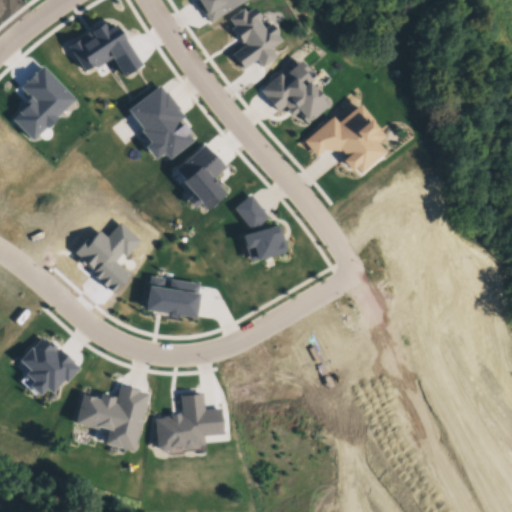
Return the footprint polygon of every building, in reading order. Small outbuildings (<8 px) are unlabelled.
[(248,0),(210,24),(203,13),(205,13),(197,0),(248,0)] [(242,71),(230,55),(244,44),(243,42),(242,43),(231,29),(234,26),(229,19),(242,10),(245,13),(252,8),(259,18),(261,16),(268,25),(270,24),(277,33),(276,35),(281,42),(271,49),(276,57),(261,69),(255,61),(242,71)] [(83,72),(65,45),(88,30),(89,32),(101,24),(105,30),(113,25),(140,65),(122,77),(110,58),(94,68),(92,66),(83,72)] [(284,106),(276,112),(263,97),(264,96),(259,90),(279,73),(282,76),(300,61),(309,70),(305,73),(312,81),(309,84),(315,90),(315,89),(330,105),(312,119),(311,118),(305,123),(297,114),(299,113),(297,111),(291,116),(286,110),(286,109),(284,106)] [(30,141),(10,119),(16,114),(14,112),(19,107),(16,104),(24,96),(16,88),(22,83),(20,81),(31,71),(33,73),(41,66),(73,100),(55,118),(56,119),(45,129),(43,128),(30,141)] [(143,147),(148,143),(139,131),(140,130),(125,111),(157,86),(163,93),(165,91),(179,108),(177,109),(184,118),(178,122),(193,141),(167,161),(163,154),(153,161),(143,147)] [(315,156),(303,141),(332,117),(338,123),(359,105),(373,121),(372,122),(384,137),(377,143),(385,153),(360,174),(355,168),(350,172),(340,161),(345,157),(340,151),(322,150),(315,156)] [(0,123),(20,142),(4,161),(6,163),(0,170),(6,174),(0,180),(0,123)] [(170,174),(202,145),(223,168),(211,179),(213,181),(215,179),(221,186),(219,187),(225,193),(206,211),(199,203),(194,209),(186,200),(190,196),(170,174)] [(231,208),(250,194),(269,218),(261,224),(265,230),(279,226),(286,252),(283,253),(283,255),(255,263),(255,261),(249,263),(241,237),(252,234),(231,208)] [(91,272),(84,266),(82,269),(73,260),(75,257),(71,254),(90,233),(93,236),(98,232),(104,237),(118,222),(139,241),(125,257),(125,258),(118,266),(128,276),(112,294),(107,289),(106,289),(89,274),(91,272)] [(143,312),(149,277),(162,279),(160,290),(168,291),(169,280),(197,285),(196,295),(198,296),(194,320),(177,317),(176,320),(167,319),(167,316),(143,312)] [(17,363),(29,348),(30,350),(40,339),(46,345),(49,342),(55,347),(52,350),(54,352),(57,349),(79,368),(65,384),(62,381),(51,394),(45,389),(38,397),(28,387),(31,384),(23,376),(27,372),(17,363)] [(107,432),(96,429),(96,431),(73,425),(81,394),(95,398),(95,400),(98,401),(99,395),(114,399),(112,406),(113,406),(119,385),(139,390),(138,392),(147,394),(132,454),(103,446),(107,432)] [(159,453),(156,450),(153,420),(162,419),(162,418),(168,417),(168,415),(178,414),(179,416),(180,416),(179,396),(201,394),(203,411),(220,409),(222,435),(200,437),(201,446),(199,446),(200,451),(184,452),(180,455),(170,456),(167,452),(159,453)]
